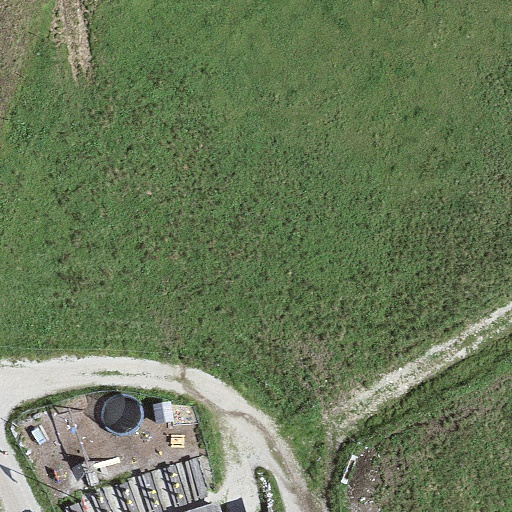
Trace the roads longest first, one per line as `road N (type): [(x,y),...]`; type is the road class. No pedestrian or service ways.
road 1 (track): [(0,396),(95,384),(195,398),(275,454),(293,511)]
road 2 (track): [(275,454),(419,384),(511,321)]
